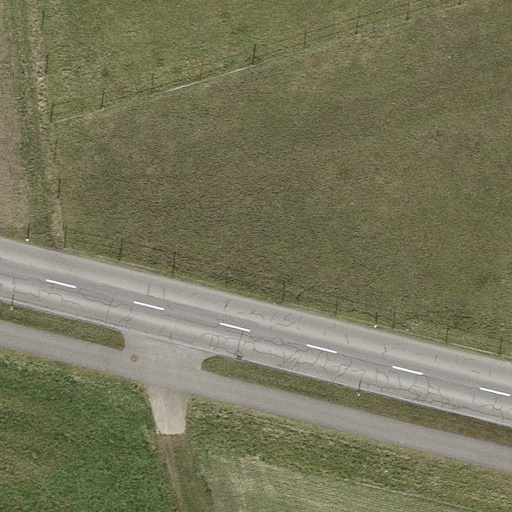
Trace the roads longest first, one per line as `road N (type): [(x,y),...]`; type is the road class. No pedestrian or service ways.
road 1 (secondary): [(511,398),(0,271)]
road 2 (track): [(195,511),(164,374),(171,312)]
